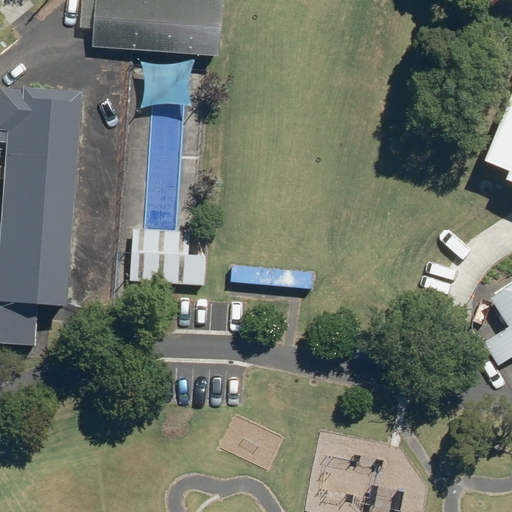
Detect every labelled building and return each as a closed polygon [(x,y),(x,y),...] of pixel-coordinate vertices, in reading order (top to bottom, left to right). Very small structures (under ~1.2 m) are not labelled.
[(101,0),(99,48),(199,52),(227,53),(228,0),(101,0)] [(90,93),(0,86),(0,141),(14,142),(4,286),(0,285),(0,341),(42,345),(45,300),(75,302),(90,93)] [(511,93),(485,160),(510,170),(506,179),(511,181),(511,93)] [(191,251),(133,246),(130,279),(172,283),(208,286),(211,252),(191,251)] [(511,283),(490,297),(508,328),(482,343),(498,368),(511,359),(511,283)] [(409,292),(364,290),(363,310),(408,313),(409,292)] [(93,321),(66,321),(66,350),(94,350),(93,321)] [(396,330),(361,329),(360,351),(395,352),(396,330)]
